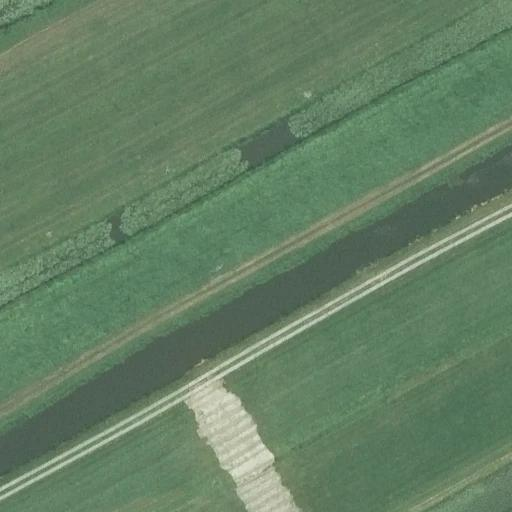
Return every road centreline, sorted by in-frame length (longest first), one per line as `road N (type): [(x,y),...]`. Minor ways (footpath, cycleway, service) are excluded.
road 1 (track): [(511,47),(0,337)]
road 2 (track): [(511,212),(0,491)]
